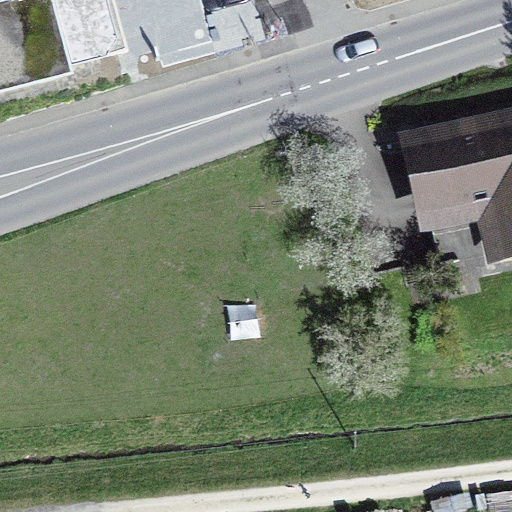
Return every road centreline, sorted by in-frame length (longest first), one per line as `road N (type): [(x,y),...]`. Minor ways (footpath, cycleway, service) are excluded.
road 1 (secondary): [(0,187),(511,20)]
road 2 (track): [(145,511),(511,475)]
